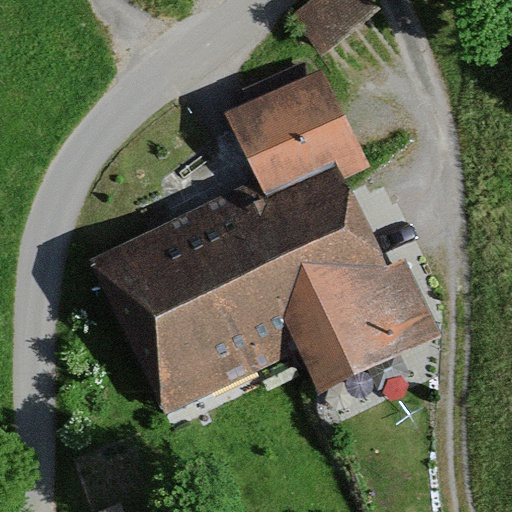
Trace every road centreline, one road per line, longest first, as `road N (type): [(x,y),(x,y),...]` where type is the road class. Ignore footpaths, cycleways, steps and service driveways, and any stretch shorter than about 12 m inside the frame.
road 1 (unclassified): [(258,0),(121,107),(62,190),(37,298),(32,511)]
road 2 (track): [(456,511),(459,246),(431,86),(391,0)]
